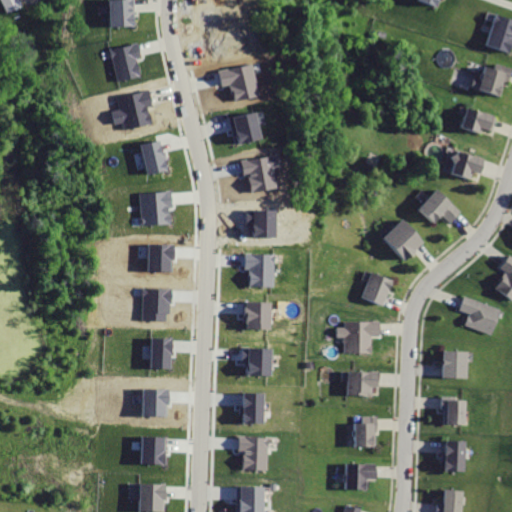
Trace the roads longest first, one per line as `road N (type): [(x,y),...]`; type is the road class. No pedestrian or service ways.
road 1 (residential): [(201,511),(209,205),(169,0)]
road 2 (residential): [(400,511),(414,306),(482,238),(511,174)]
